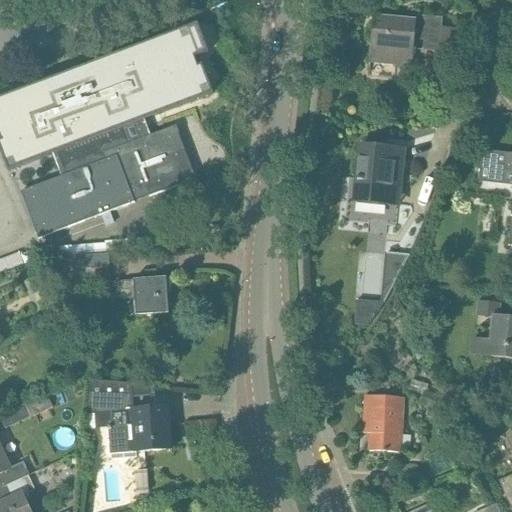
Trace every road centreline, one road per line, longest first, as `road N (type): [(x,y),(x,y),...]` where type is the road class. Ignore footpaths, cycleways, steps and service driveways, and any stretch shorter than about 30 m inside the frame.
road 1 (tertiary): [(267,325),(266,215),(287,0)]
road 2 (tertiary): [(324,511),(267,325)]
road 3 (tertiary): [(267,325),(257,361),(261,400),(289,511)]
road 4 (residential): [(0,34),(19,37),(120,0)]
